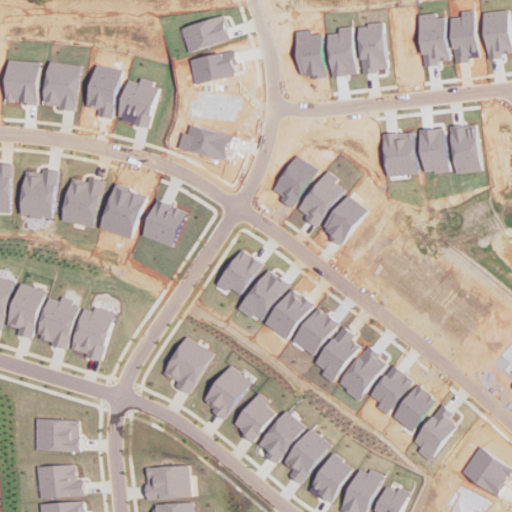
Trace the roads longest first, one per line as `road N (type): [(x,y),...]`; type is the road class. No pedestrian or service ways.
road 1 (residential): [(0,133),(171,164),(246,206),(511,417)]
road 2 (residential): [(289,511),(170,416),(0,355)]
road 3 (residential): [(281,106),(336,111),(511,89)]
road 4 (residential): [(125,399),(135,367),(246,206)]
road 5 (residential): [(246,206),(264,175),(281,106),(281,63),(259,0)]
